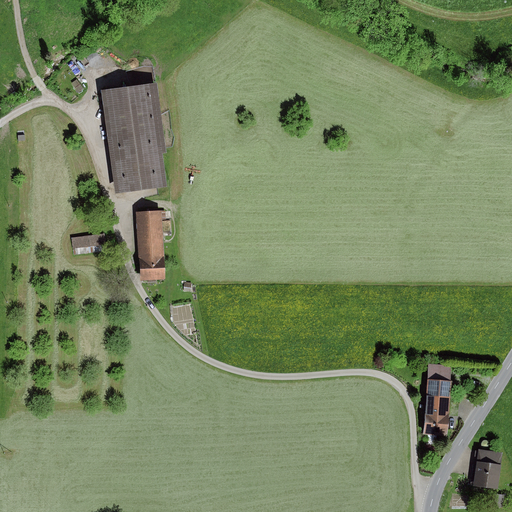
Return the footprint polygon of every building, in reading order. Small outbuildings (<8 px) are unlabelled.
[(155,88),(105,94),(116,193),(166,187),(155,88)] [(162,212),(138,213),(140,281),(164,280),(162,212)] [(75,250),(108,249),(107,232),(74,233),(75,250)] [(451,368),(427,367),(422,434),(446,436),(451,368)] [(501,454),(475,451),(471,486),(497,489),(501,454)] [(504,495),(490,494),(489,506),(503,508),(504,495)]
